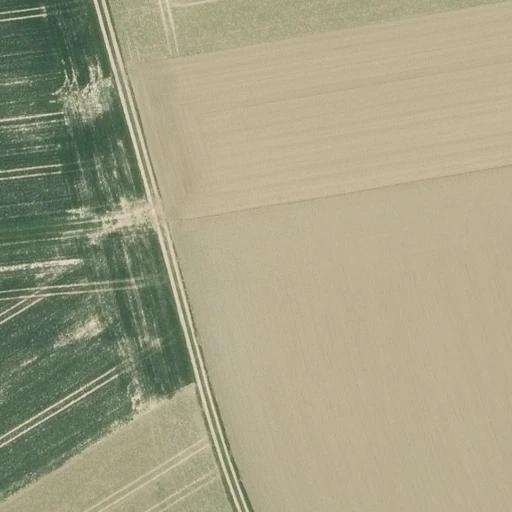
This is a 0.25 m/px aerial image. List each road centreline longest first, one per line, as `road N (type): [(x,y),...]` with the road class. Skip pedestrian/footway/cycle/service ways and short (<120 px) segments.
road 1 (track): [(105,0),(253,511)]
road 2 (track): [(169,214),(0,233)]
